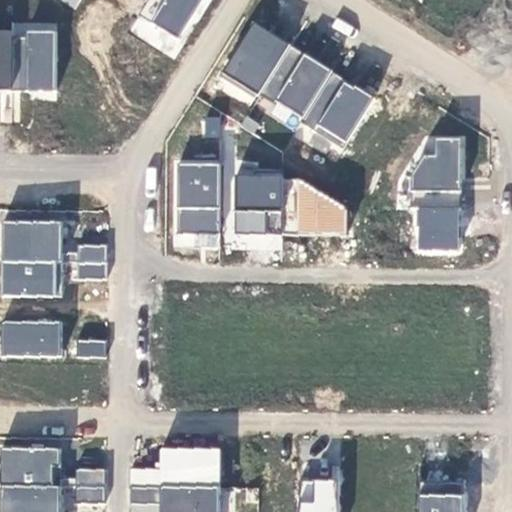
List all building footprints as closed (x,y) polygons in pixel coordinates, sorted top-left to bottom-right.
[(149,0),(147,4),(139,17),(179,42),(205,0),(149,0)] [(223,75),(259,98),(260,97),(291,47),(255,24),(223,75)] [(0,92),(12,93),(12,38),(12,33),(0,32),(0,92)] [(12,38),(12,93),(56,94),(57,40),(57,33),(27,33),(27,39),(12,38)] [(57,40),(56,94),(92,95),(93,54),(75,53),(76,40),(57,40)] [(291,47),(260,97),(275,107),(277,104),(304,120),(333,73),(315,62),(314,64),(305,59),(306,56),(291,47)] [(304,120),(302,124),(344,151),(349,142),(376,101),(356,87),(354,90),(346,84),(347,82),(333,73),(304,120)] [(407,121),(376,101),(349,142),(381,162),(407,121)] [(203,118),(204,137),(220,137),(219,117),(203,118)] [(412,178),(412,210),(417,210),(459,211),(462,211),(462,141),(436,141),(435,158),(425,158),(412,178)] [(178,235),(220,236),(221,166),(178,166),(178,235)] [(267,214),(283,214),(283,181),(283,174),(256,174),(256,178),(236,177),(235,236),(267,236),(267,214)] [(283,214),(283,236),(348,237),(348,211),(301,182),(283,181),(283,214)] [(459,253),(459,211),(417,210),(417,228),(420,228),(419,253),(459,253)] [(267,214),(267,236),(283,236),(283,214),(267,214)] [(3,223),(3,263),(63,263),(78,263),(108,264),(108,246),(78,246),(78,258),(63,258),(63,223),(43,223),(42,228),(34,228),(34,223),(3,223)] [(62,298),(63,263),(3,263),(2,298),(62,298)] [(72,281),(108,281),(108,264),(78,263),(78,280),(73,280),(72,281)] [(203,299),(163,298),(162,339),(202,340),(203,324),(202,305),(203,299)] [(251,299),(213,299),(213,305),(214,324),(214,340),(250,341),(250,326),(250,309),(251,299)] [(297,299),(259,300),(259,309),(259,326),(260,341),(296,342),(296,323),(296,308),(297,299)] [(341,301),(305,301),(304,308),(304,323),(304,343),(341,343),(341,324),(341,308),(341,301)] [(387,301),(349,301),(348,308),(348,324),(348,343),(387,343),(387,322),(387,309),(387,301)] [(431,311),(432,301),(395,301),(395,309),(395,323),(395,342),(431,343),(431,326),(431,311)] [(476,302),(438,302),(438,311),(438,326),(438,344),(476,344),(476,302)] [(213,305),(202,305),(203,324),(214,324),(213,305)] [(304,308),(296,308),(296,323),(304,323),(304,308)] [(259,309),(250,309),(250,326),(259,326),(259,309)] [(2,323),(2,356),(106,359),(107,341),(77,341),(77,350),(62,350),(62,323),(2,323)] [(106,359),(2,356),(1,390),(61,391),(62,369),(76,370),(76,379),(106,380),(106,359)] [(130,488),(221,489),(221,448),(162,447),(161,470),(131,470),(130,488)] [(1,449),(1,487),(61,487),(76,487),(106,488),(106,470),(76,470),(76,480),(61,480),(61,450),(1,449)] [(419,468),(418,511),(463,511),(464,483),(420,483),(421,468),(419,468)] [(299,482),(299,511),(339,511),(339,482),(299,482)] [(378,511),(379,482),(339,482),(339,511),(378,511)] [(60,511),(61,487),(1,487),(0,511),(60,511)] [(76,505),(106,505),(106,488),(76,487),(76,505)] [(130,488),(131,505),(167,506),(166,511),(220,511),(221,489),(130,488)]
